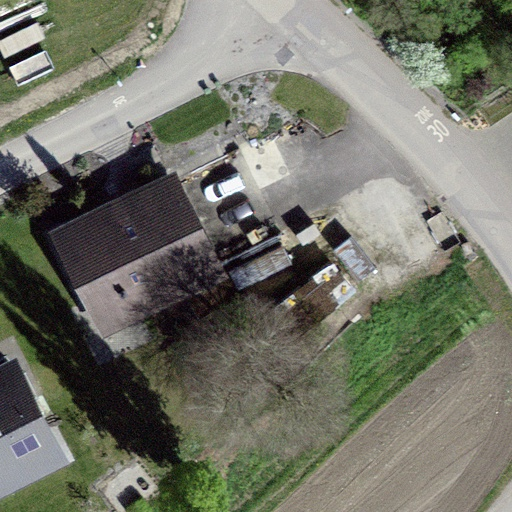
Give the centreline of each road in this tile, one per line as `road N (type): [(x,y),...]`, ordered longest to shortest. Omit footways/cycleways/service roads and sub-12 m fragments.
road 1 (residential): [(511,250),(266,28)]
road 2 (residential): [(266,28),(0,156)]
